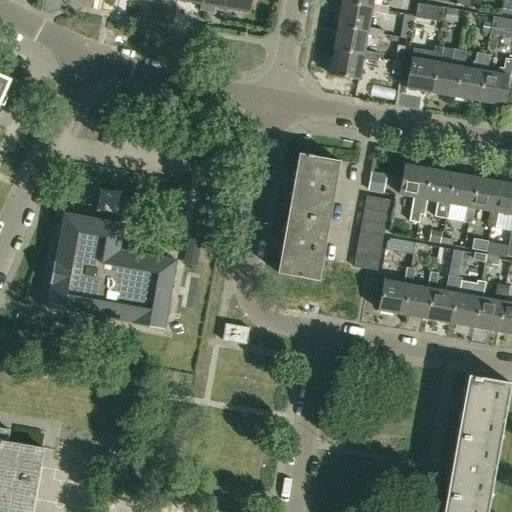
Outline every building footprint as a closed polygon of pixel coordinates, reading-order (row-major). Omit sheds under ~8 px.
[(214,6),(224,8),(225,0),(201,0),(200,4),(199,10),(213,12),(214,6)] [(250,0),(225,0),(224,8),(249,13),(250,0)] [(511,0),(504,0),(502,14),(511,15),(511,0)] [(388,6),(372,3),(371,7),(341,2),(337,26),(367,31),(368,27),(371,11),(386,14),(388,6)] [(450,9),(446,8),(445,15),(444,20),(456,22),(458,10),(450,9)] [(401,24),(411,26),(413,15),(403,13),(401,24)] [(511,18),(493,15),(490,33),(511,36),(511,18)] [(483,21),(481,31),(488,33),(490,22),(483,21)] [(383,30),(368,27),(367,31),(337,26),(333,49),(363,54),(363,51),(366,35),(382,38),(383,30)] [(435,62),(439,63),(442,47),(434,46),(433,52),(413,48),(406,88),(430,92),(435,62)] [(396,61),(404,62),(406,49),(399,48),(396,61)] [(379,53),(363,51),(363,54),(333,49),(328,73),(358,79),(362,58),(378,61),(379,53)] [(459,66),(463,67),(466,51),(450,49),(447,64),(439,63),(435,62),(430,92),(454,97),(459,66)] [(489,56),(485,55),(485,54),(477,53),(475,60),(472,63),(474,65),(474,69),(463,67),(459,66),(454,97),(477,101),(482,71),(486,71),(489,56)] [(502,106),(507,76),(511,77),(511,59),(505,58),(503,68),(498,67),(497,73),(486,71),(482,71),(477,101),(502,106)] [(402,75),(404,62),(396,61),(394,73),(402,75)] [(0,74),(0,104),(2,105),(3,105),(0,103),(0,97),(9,79),(0,74)] [(299,153),(288,212),(329,220),(340,160),(299,153)] [(423,198),(429,168),(405,164),(399,193),(415,196),(410,221),(419,222),(420,214),(424,214),(427,199),(423,198)] [(447,202),(453,173),(429,168),(423,198),(427,199),(437,200),(434,216),(448,219),(451,203),(447,202)] [(471,207),(476,177),(453,173),(447,202),(451,203),(467,206),(464,222),(472,223),(475,208),(471,207)] [(384,192),(387,177),(371,174),(368,189),(384,192)] [(494,211),(500,182),(476,177),(471,207),(475,208),(490,210),(487,226),(495,228),(498,212),(494,211)] [(511,223),(506,256),(511,256),(511,183),(500,182),(494,211),(498,212),(511,214),(511,223)] [(363,208),(387,212),(389,200),(365,195),(363,208)] [(385,223),(387,212),(363,208),(361,219),(385,223)] [(288,212),(277,272),(318,279),(329,220),(288,212)] [(123,224),(64,213),(55,261),(53,261),(49,283),(51,284),(47,308),(78,314),(78,311),(132,321),(132,323),(163,329),(175,259),(118,249),(123,224)] [(383,235),(385,223),(361,219),(359,231),(383,235)] [(381,246),(383,235),(359,231),(357,242),(381,246)] [(429,234),(427,240),(436,242),(439,243),(441,234),(429,232),(429,234)] [(452,236),(441,234),(439,243),(451,245),(452,236)] [(200,238),(189,236),(186,252),(198,254),(200,238)] [(391,238),(386,242),(385,247),(385,249),(387,250),(401,252),(402,248),(404,240),(391,238)] [(487,241),(473,239),(471,248),(474,249),(486,250),(487,243),(487,241)] [(379,258),(381,246),(357,242),(355,254),(379,258)] [(499,256),(501,257),(506,257),(506,256),(508,247),(489,243),(487,250),(487,254),(499,256)] [(462,252),(453,250),(451,262),(460,263),(462,252)] [(377,271),(379,258),(355,254),(353,267),(377,271)] [(473,262),(483,264),(484,256),(474,254),(473,262)] [(497,259),(486,257),(484,265),(496,267),(497,259)] [(408,284),(412,284),(415,268),(407,267),(404,283),(384,279),(378,309),(403,314),(408,284)] [(432,288),(436,289),(438,273),(430,271),(427,287),(412,284),(408,284),(403,314),(426,318),(432,288)] [(455,292),(459,293),(462,277),(454,276),(451,291),(436,289),(432,288),(426,318),(450,322),(455,292)] [(479,297),(483,297),(486,281),(478,280),(475,296),(459,293),(455,292),(450,322),(473,327),(479,297)] [(509,286),(501,284),(497,283),(494,299),(483,297),(479,297),(473,327),(497,331),(502,301),(506,302),(509,286)] [(511,302),(506,302),(502,301),(497,331),(511,333),(511,302)] [(249,327),(225,323),(222,340),(246,344),(249,327)] [(467,375),(457,434),(499,442),(509,382),(467,375)] [(0,511),(31,511),(43,447),(7,441),(9,429),(0,427),(0,511)] [(457,434),(446,494),(488,501),(499,442),(457,434)] [(127,490),(138,492),(145,456),(133,454),(127,490)] [(446,494),(442,511),(485,511),(488,501),(446,494)]
